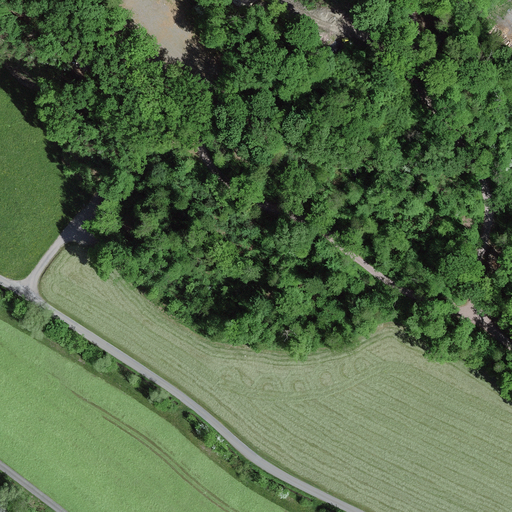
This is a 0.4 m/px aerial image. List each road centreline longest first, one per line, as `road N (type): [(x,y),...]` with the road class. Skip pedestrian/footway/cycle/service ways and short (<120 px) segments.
road 1 (track): [(511,349),(470,317),(365,267),(330,234),(225,180),(206,159),(186,65),(139,0)]
road 2 (unclassified): [(353,511),(271,470),(198,408),(0,280)]
road 3 (track): [(470,317),(488,194),(417,54),(417,17),(405,0)]
road 4 (track): [(21,293),(111,178)]
